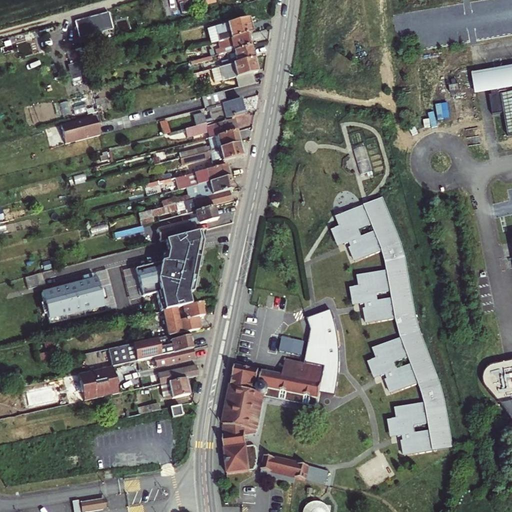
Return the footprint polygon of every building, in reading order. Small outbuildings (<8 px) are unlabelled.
[(76,21),(80,38),(114,29),(110,12),(76,21)] [(256,19),(255,16),(215,27),(209,28),(206,28),(210,45),(223,41),(230,40),(248,35),(251,34),(249,26),(248,21),(256,19)] [(233,51),(251,46),(249,40),(248,35),(230,40),(223,41),(225,47),(220,48),(222,53),(233,51)] [(236,63),(254,58),(253,53),(251,46),(233,51),(222,53),(225,66),(236,63)] [(254,73),(258,72),(256,67),(254,58),(236,63),(225,66),(214,69),(217,83),(236,78),(238,88),(256,83),(254,73)] [(505,115),(509,136),(511,135),(511,67),(472,74),(476,96),(479,95),(490,93),(494,117),(505,115)] [(200,99),(202,110),(203,109),(226,103),(225,98),(224,92),(200,99)] [(209,124),(217,122),(242,115),(240,108),(238,100),(226,103),(203,109),(204,113),(183,118),(186,130),(206,125),(209,124)] [(99,115),(64,125),(69,140),(104,130),(102,123),(99,115)] [(207,132),(209,140),(235,132),(234,128),(232,122),(207,129),(206,125),(186,130),(185,130),(187,137),(207,132)] [(208,152),(238,143),(236,138),(235,132),(209,140),(211,148),(207,149),(208,152)] [(219,163),(241,157),(240,151),(238,143),(208,152),(187,158),(190,165),(203,161),(206,170),(221,166),(219,163)] [(157,159),(159,166),(167,163),(165,157),(157,159)] [(206,170),(197,173),(192,174),(175,179),(179,192),(186,189),(190,188),(199,186),(210,183),(229,178),(227,171),(226,165),(221,166),(206,170)] [(175,200),(177,206),(184,204),(203,199),(204,199),(213,196),(233,191),(231,184),(229,178),(210,183),(199,186),(190,188),(186,189),(188,197),(182,198),(175,200)] [(197,211),(231,202),(230,197),(229,192),(213,196),(204,199),(203,199),(184,204),(177,206),(180,217),(198,212),(197,211)] [(383,199),(365,207),(373,227),(374,233),(383,253),(387,264),(405,257),(405,253),(383,199)] [(365,207),(337,219),(342,230),(335,233),(341,248),(350,244),(352,248),(350,250),(356,264),(383,253),(374,233),(363,238),(361,232),(373,227),(365,207)] [(213,208),(207,210),(198,212),(180,217),(182,225),(157,232),(159,237),(161,245),(166,243),(194,235),(192,228),(217,221),(216,216),(213,208)] [(194,235),(166,243),(168,254),(160,268),(119,277),(125,305),(151,298),(156,317),(159,317),(191,309),(187,295),(192,294),(194,287),(202,250),(205,233),(194,235)] [(405,257),(387,264),(389,272),(393,294),(394,299),(398,321),(399,327),(419,319),(405,257)] [(389,272),(359,278),(361,288),(351,290),(354,308),(366,305),(367,310),(365,311),(367,326),(398,321),(394,299),(380,302),(379,296),(393,294),(389,272)] [(100,284),(45,297),(53,328),(119,312),(110,276),(99,279),(100,284)] [(43,277),(26,282),(29,293),(46,289),(43,277)] [(191,309),(159,317),(165,339),(171,338),(201,331),(199,321),(205,320),(205,316),(203,306),(191,309)] [(312,331),(304,363),(328,368),(323,394),(335,397),(338,383),(339,370),(339,358),(339,347),(336,330),(331,311),(308,319),(312,331)] [(419,319),(399,327),(402,340),(422,332),(419,319)] [(422,332),(402,340),(409,358),(412,365),(421,387),(440,379),(422,332)] [(284,337),(281,351),(304,355),(307,341),(284,337)] [(165,339),(131,348),(135,364),(155,360),(157,369),(195,360),(193,350),(192,339),(173,343),(171,338),(165,339)] [(402,340),(374,352),(377,360),(369,363),(375,379),(387,375),(389,380),(386,381),(392,397),(420,386),(412,365),(399,370),(397,363),(409,358),(402,340)] [(323,394),(328,368),(304,363),(297,362),(277,358),(274,374),(265,373),(260,398),(257,399),(254,398),(254,395),(234,391),(227,434),(229,443),(233,477),(268,475),(267,481),(301,486),(302,480),(320,483),(323,469),(263,456),(263,450),(258,447),(250,447),(250,435),(259,433),(267,397),(270,397),(320,408),(321,401),(323,394)] [(511,362),(506,364),(491,367),(488,369),(485,374),(484,378),(484,381),(485,385),(488,389),(492,394),(496,398),(500,405),(511,420),(511,362)] [(197,366),(159,376),(161,386),(163,386),(167,399),(189,394),(188,387),(187,380),(199,377),(197,366)] [(246,367),(245,371),(238,369),(237,375),(234,391),(254,395),(254,398),(257,399),(260,398),(265,373),(255,372),(254,367),(246,367)] [(113,369),(93,374),(76,378),(82,404),(99,400),(119,396),(113,369)] [(440,379),(421,387),(426,404),(427,408),(446,405),(440,379)] [(426,404),(396,410),(398,420),(389,422),(392,439),(404,437),(405,442),(402,443),(405,458),(434,453),(431,432),(418,434),(416,427),(430,424),(427,408),(426,404)] [(149,415),(165,411),(164,405),(147,408),(149,415)] [(446,405),(427,408),(430,424),(431,432),(434,453),(453,450),(446,405)] [(188,411),(187,406),(174,409),(177,420),(190,417),(188,411)] [(320,483),(330,485),(331,471),(323,469),(320,483)] [(106,499),(79,503),(80,511),(91,511),(108,510),(106,499)] [(80,511),(79,503),(79,500),(71,502),(73,511),(80,511)] [(330,511),(328,508),(324,504),(318,503),(312,504),(308,509),(305,511),(330,511)]
